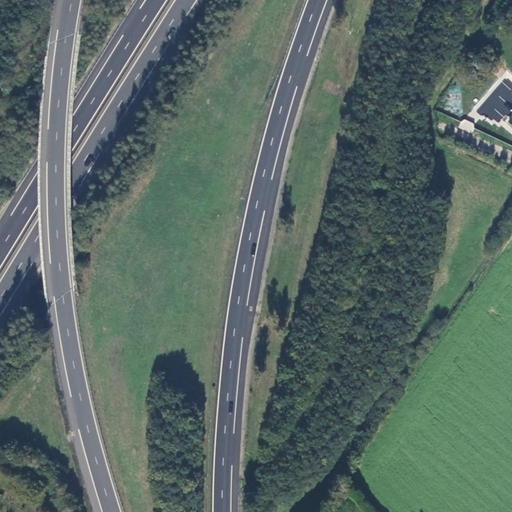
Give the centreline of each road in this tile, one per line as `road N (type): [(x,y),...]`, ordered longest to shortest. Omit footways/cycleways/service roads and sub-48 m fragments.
road 1 (motorway): [(222,511),(241,290),(270,152),(318,0)]
road 2 (motorway): [(72,0),(56,123),(58,249),(72,361),(111,511)]
road 3 (motorway): [(0,306),(189,0)]
road 4 (motorway): [(159,0),(0,258)]
